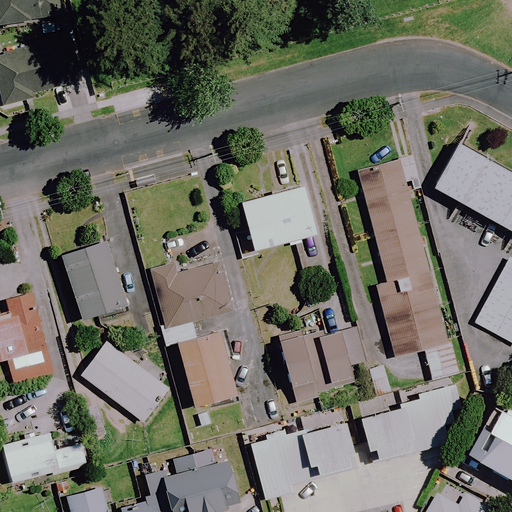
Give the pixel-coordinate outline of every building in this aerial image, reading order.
[(0,0),(0,26),(63,16),(60,0),(0,0)] [(79,72),(70,38),(0,56),(0,99),(2,107),(32,99),(31,95),(68,86),(65,76),(79,72)] [(511,176),(457,146),(433,190),(511,233),(511,176)] [(444,346),(397,165),(356,176),(387,295),(376,298),(392,359),(423,351),(430,382),(457,375),(450,345),(444,346)] [(315,235),(303,187),(239,203),(252,252),(315,235)] [(127,306),(106,241),(60,256),(82,321),(127,306)] [(511,259),(508,258),(473,324),(511,345),(511,259)] [(175,343),(196,339),(192,321),(229,313),(218,263),(174,273),(173,266),(148,271),(165,346),(175,343)] [(0,361),(6,360),(12,384),(51,375),(44,347),(32,294),(5,300),(8,315),(0,317),(0,361)] [(321,336),(319,327),(276,338),(294,404),(320,397),(318,388),(353,378),(349,366),(367,361),(358,326),(321,336)] [(196,339),(175,343),(175,345),(189,408),(234,398),(220,333),(196,339)] [(167,390),(105,342),(80,375),(142,423),(167,390)] [(462,422),(454,386),(414,394),(415,401),(359,412),(367,450),(374,449),(376,460),(446,445),(442,426),(462,422)] [(511,413),(498,405),(470,457),(511,480),(511,413)] [(354,468),(340,420),(248,446),(263,500),(291,492),(289,486),(354,468)] [(54,452),(49,433),(1,446),(12,484),(59,471),(87,463),(82,444),(54,452)] [(234,498),(224,461),(166,477),(164,469),(139,476),(147,502),(119,510),(119,511),(212,511),(225,509),(223,501),(234,498)] [(108,511),(102,487),(66,497),(69,511),(108,511)] [(495,511),(464,496),(459,507),(437,496),(428,511),(495,511)]
